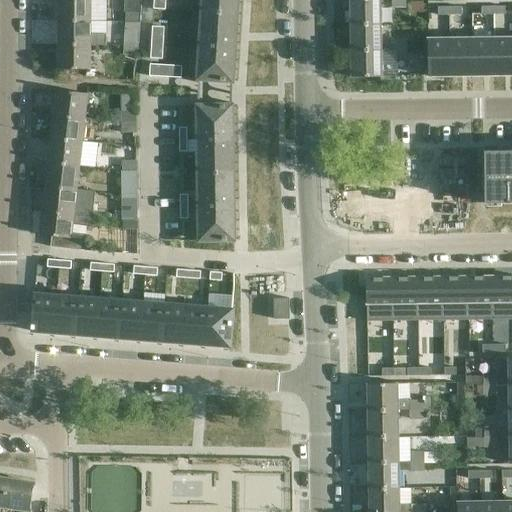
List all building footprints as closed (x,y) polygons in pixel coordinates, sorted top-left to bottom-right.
[(90,0),(59,0),(59,22),(91,23),(90,0)] [(140,0),(126,0),(126,9),(140,10),(141,10),(142,0),(141,0),(140,0)] [(154,0),(154,10),(165,11),(165,0),(154,0)] [(237,0),(202,0),(201,13),(237,15),(237,0)] [(381,26),(380,0),(357,0),(351,0),(351,26),(381,26)] [(406,9),(406,0),(391,0),(392,9),(406,9)] [(494,7),(482,7),(482,15),(494,15),(494,7)] [(505,7),(494,7),(494,15),(505,15),(505,7)] [(450,8),(438,8),(439,16),(450,16),(450,8)] [(462,8),(450,8),(450,16),(462,16),(462,8)] [(237,15),(201,13),(197,79),(213,81),(232,82),(237,15)] [(91,23),(59,22),(59,46),(90,46),(105,46),(105,36),(91,36),(91,23)] [(125,22),(124,37),(124,47),(139,48),(140,23),(125,22)] [(381,52),(381,26),(351,26),(352,53),(381,52)] [(152,43),(163,43),(164,28),(153,27),(152,43)] [(511,38),(494,39),(494,76),(511,75),(511,38)] [(451,39),(428,40),(429,77),(451,77),(451,39)] [(472,39),(451,39),(451,77),(473,76),(472,39)] [(494,39),(472,39),(473,76),(494,76),(494,39)] [(407,51),(406,41),(393,42),(393,52),(407,51)] [(152,43),(150,59),(151,59),(162,60),(163,43),(152,43)] [(90,70),(90,46),(59,46),(59,70),(90,70)] [(139,48),(124,47),(123,56),(138,57),(139,48)] [(381,52),(352,53),(352,62),(352,74),(352,78),(382,78),(398,77),(398,61),(407,60),(407,51),(393,52),(381,52)] [(151,65),(149,77),(165,78),(166,66),(151,65)] [(166,66),(165,78),(181,79),(182,67),(166,66)] [(87,95),(56,91),(53,116),(84,120),(87,95)] [(121,94),(122,124),(136,124),(136,113),(134,113),(133,94),(121,94)] [(233,173),(232,106),(197,107),(198,142),(198,162),(198,174),(233,173)] [(84,120),(53,116),(51,140),(82,143),(84,120)] [(136,124),(122,124),(122,134),(136,133),(136,124)] [(187,128),(179,128),(179,140),(187,140),(187,128)] [(51,140),(48,164),(89,169),(92,144),(82,143),(51,140)] [(187,140),(179,140),(180,152),(188,152),(187,140)] [(511,151),(485,152),(485,204),(511,203),(511,151)] [(121,163),(122,173),(136,173),(136,163),(121,163)] [(79,168),(48,164),(45,188),(76,191),(79,168)] [(136,183),(136,173),(122,173),(122,183),(136,183)] [(234,241),(233,173),(198,174),(199,241),(234,241)] [(45,188),(43,212),(74,216),(74,214),(92,216),(94,193),(76,191),(45,188)] [(188,195),(180,195),(180,207),(188,207),(188,195)] [(188,207),(180,207),(181,219),(188,219),(188,207)] [(74,216),(43,212),(40,235),(52,237),(51,247),(80,251),(82,240),(71,238),(73,225),(92,227),(93,216),(92,216),(74,214),(74,216)] [(136,222),(136,212),(122,212),(122,222),(136,222)] [(136,232),(136,222),(122,222),(122,232),(136,232)] [(48,260),(47,268),(59,269),(60,261),(48,260)] [(60,261),(59,269),(71,270),(72,262),(60,261)] [(91,263),(91,271),(102,272),(103,264),(91,263)] [(103,264),(102,272),(114,273),(115,265),(103,264)] [(134,266),(134,274),(145,275),(146,267),(134,266)] [(146,267),(145,275),(157,276),(158,268),(146,267)] [(177,270),(177,278),(188,279),(189,271),(177,270)] [(189,271),(188,279),(200,280),(201,272),(189,271)] [(211,272),(210,280),(222,281),(222,273),(211,272)] [(511,276),(494,277),(494,320),(511,320),(511,276)] [(468,277),(443,278),(444,321),(469,321),(468,277)] [(494,277),(468,277),(469,321),(494,320),(494,277)] [(393,278),(366,279),(367,288),(367,320),(367,322),(393,322),(393,278)] [(418,278),(393,278),(393,322),(419,321),(418,278)] [(443,278),(418,278),(419,321),(444,321),(443,278)] [(34,297),(32,332),(54,333),(57,296),(35,294),(34,297)] [(57,296),(54,333),(76,335),(79,298),(57,296)] [(79,298),(76,335),(97,337),(100,300),(79,298)] [(274,320),(281,320),(290,319),(289,299),(274,299),(274,320)] [(100,300),(97,337),(119,338),(122,301),(100,300)] [(122,301),(119,338),(141,340),(143,303),(122,301)] [(143,303),(141,340),(162,342),(165,305),(143,303)] [(165,305),(162,342),(184,343),(187,306),(165,305)] [(187,306),(184,343),(205,345),(208,308),(187,306)] [(208,308),(205,345),(230,347),(233,310),(208,308)] [(497,386),(497,377),(484,377),(484,386),(497,386)] [(384,384),(368,384),(368,411),(398,410),(398,411),(409,410),(424,410),(424,401),(411,401),(411,400),(398,400),(398,384),(398,383),(384,383),(384,384)] [(497,386),(484,386),(478,386),(478,395),(497,395),(497,386)] [(398,410),(368,411),(369,437),(399,436),(398,411),(398,410)] [(424,420),(424,410),(409,410),(409,421),(424,420)] [(511,437),(511,411),(509,412),(510,428),(484,429),(484,430),(475,430),(476,438),(510,438),(511,437)] [(399,463),(399,436),(369,437),(369,463),(399,463)] [(511,464),(511,437),(510,438),(476,438),(467,438),(467,448),(510,448),(510,465),(511,464)] [(438,453),(410,453),(410,462),(425,462),(437,462),(438,453)] [(425,462),(410,462),(410,472),(416,472),(416,476),(424,477),(424,472),(425,472),(425,462)] [(399,489),(399,463),(369,463),(369,489),(399,489)] [(511,470),(510,471),(502,471),(502,479),(511,478),(511,470)] [(35,483),(8,479),(3,508),(4,508),(30,511),(35,483)] [(399,489),(369,489),(369,511),(410,511),(411,505),(399,505),(399,489)] [(511,511),(511,501),(502,502),(501,511),(511,511)] [(480,511),(480,502),(458,503),(457,511),(480,511)] [(501,511),(502,502),(480,502),(480,511),(501,511)]
